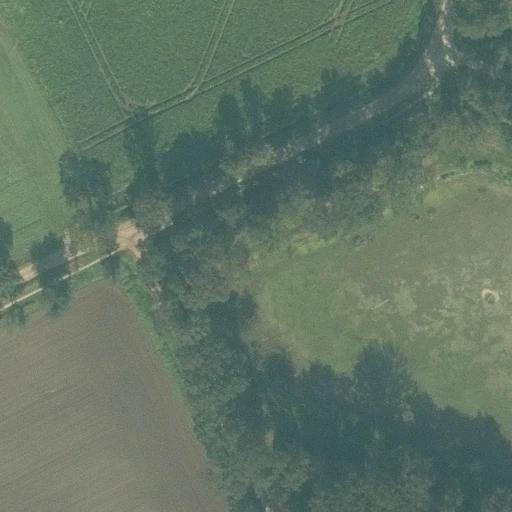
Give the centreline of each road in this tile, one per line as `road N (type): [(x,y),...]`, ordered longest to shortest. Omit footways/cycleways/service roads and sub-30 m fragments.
road 1 (track): [(435,48),(409,87),(131,231)]
road 2 (track): [(266,511),(131,231)]
road 3 (track): [(131,231),(0,296)]
